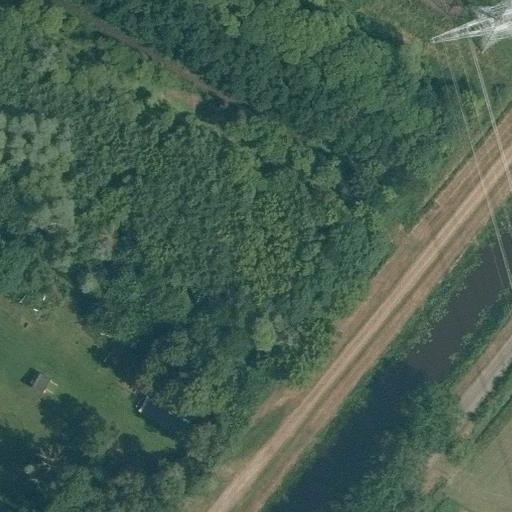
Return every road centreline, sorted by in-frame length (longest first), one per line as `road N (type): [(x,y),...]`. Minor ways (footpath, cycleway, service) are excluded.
road 1 (track): [(241,477),(511,152)]
road 2 (unclassified): [(380,511),(511,346)]
